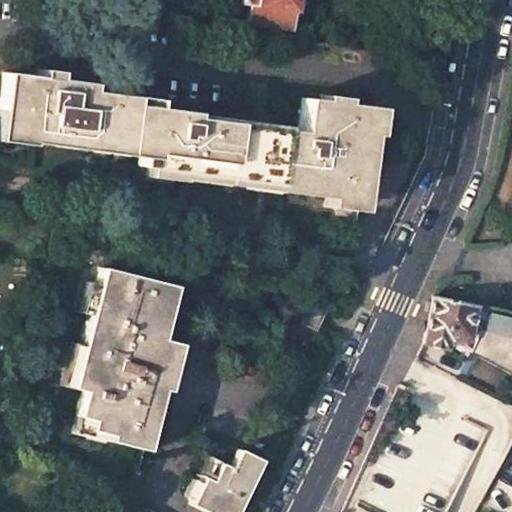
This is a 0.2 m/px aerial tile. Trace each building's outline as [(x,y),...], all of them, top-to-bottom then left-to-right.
[(292,0),(239,0),(239,4),(248,5),(246,21),(289,28),(292,0)] [(87,83),(2,72),(0,89),(0,108),(4,110),(1,131),(79,141),(77,157),(289,185),(289,192),(350,199),(359,126),(366,127),(369,106),(338,102),(339,96),(320,94),(319,100),(301,97),(296,131),(288,130),(280,129),(281,125),(189,113),(190,111),(152,107),(153,98),(114,93),(86,89),(87,83)] [(160,380),(167,352),(155,349),(170,287),(98,268),(68,387),(81,391),(75,416),(88,420),(86,430),(106,435),(104,442),(141,452),(160,380)] [(426,325),(423,343),(444,347),(446,337),(462,340),(466,337),(472,304),(431,296),(426,325)] [(326,311),(309,303),(300,322),(316,330),(326,311)] [(511,319),(488,313),(483,330),(511,336),(511,319)] [(215,511),(232,511),(259,460),(236,448),(226,467),(217,462),(212,473),(208,480),(200,476),(189,499),(215,511)]
